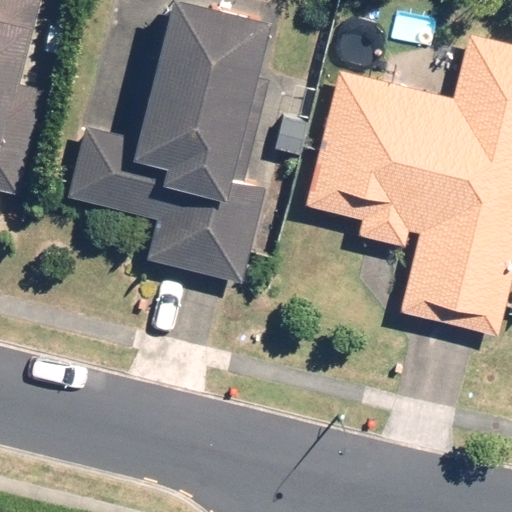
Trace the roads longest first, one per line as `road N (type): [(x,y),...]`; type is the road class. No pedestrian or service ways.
road 1 (residential): [(0,400),(319,483)]
road 2 (residential): [(319,483),(470,511)]
